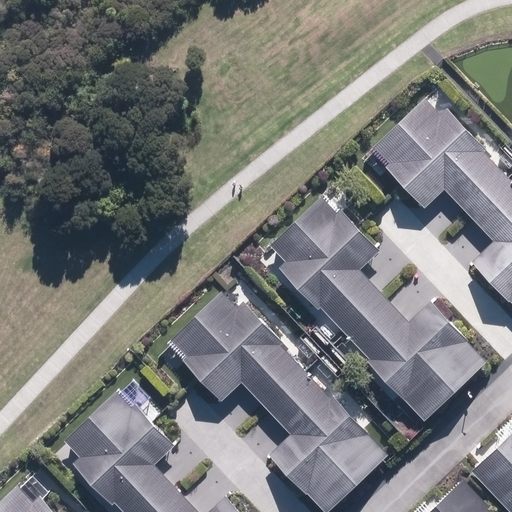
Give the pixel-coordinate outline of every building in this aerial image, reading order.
[(429,100),(374,150),(425,205),(444,188),(493,242),(474,260),(511,301),(511,182),(485,153),(487,151),(448,109),(442,114),(429,100)] [(381,250),(328,196),(275,248),(289,262),(283,268),(323,309),(325,307),(373,355),(368,360),(428,420),(490,360),(433,301),(414,320),(363,268),(381,250)] [(226,291),(171,341),(222,397),(240,380),(290,433),(270,451),(326,511),(390,452),(332,390),(327,394),(282,345),(284,342),(245,300),(239,305),(226,291)] [(177,446),(125,392),(71,444),(85,458),(79,464),(119,505),(123,502),(132,511),(243,511),(229,497),(213,511),(206,511),(159,464),(177,446)] [(511,430),(472,469),(511,510),(511,430)] [(498,511),(464,476),(426,511),(498,511)] [(25,487),(0,509),(0,511),(59,511),(45,496),(39,501),(25,487)]
